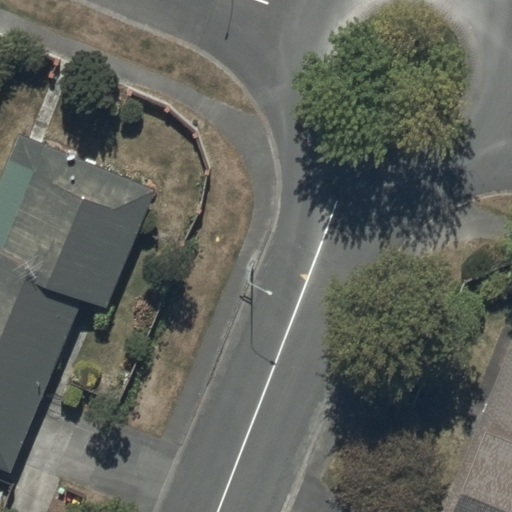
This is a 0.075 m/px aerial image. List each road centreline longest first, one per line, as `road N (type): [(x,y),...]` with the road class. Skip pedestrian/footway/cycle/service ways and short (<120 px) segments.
road 1 (residential): [(217,511),(353,145)]
road 2 (residential): [(434,3),(470,44),(475,92),(464,118)]
road 3 (residential): [(464,118),(426,150),(399,156),(353,145)]
